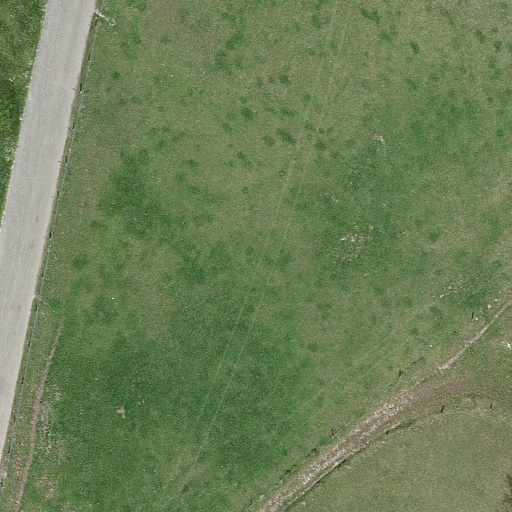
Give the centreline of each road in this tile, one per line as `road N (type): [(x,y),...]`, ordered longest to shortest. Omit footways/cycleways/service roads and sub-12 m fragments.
road 1 (unclassified): [(71,0),(0,354)]
road 2 (track): [(511,412),(485,407),(404,427),(313,469)]
